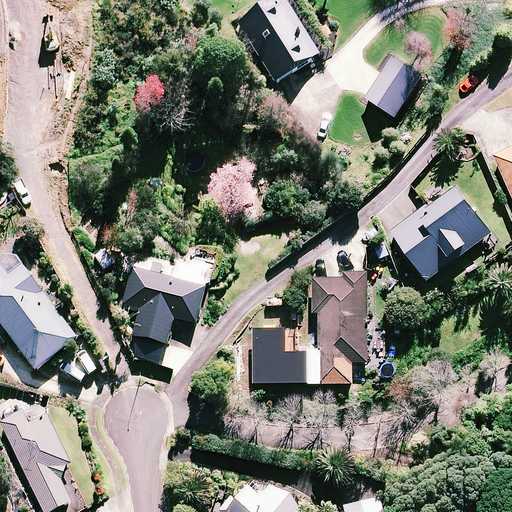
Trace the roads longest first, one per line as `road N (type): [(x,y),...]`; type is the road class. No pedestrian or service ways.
road 1 (residential): [(135,416),(27,186),(23,0)]
road 2 (residential): [(511,382),(384,428),(323,435),(135,416)]
